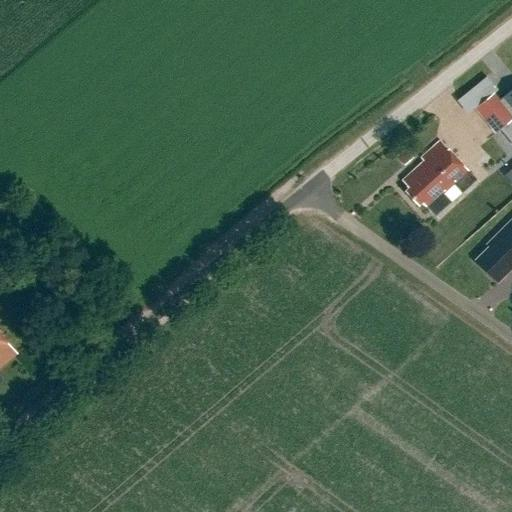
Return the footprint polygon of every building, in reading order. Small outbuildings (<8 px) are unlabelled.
[(475,109),(496,135),(501,131),(511,121),(511,114),(495,93),(475,109)] [(511,121),(501,131),(511,143),(511,121)] [(476,180),(441,142),(421,159),(424,163),(403,182),(410,189),(406,192),(419,206),(422,203),(436,217),(452,202),(444,193),(454,185),(462,193),(476,180)] [(406,151),(397,158),(404,167),(413,159),(406,151)] [(490,248),(476,261),(498,283),(511,269),(511,220),(487,245),(490,248)] [(0,369),(18,354),(0,333),(0,369)]
